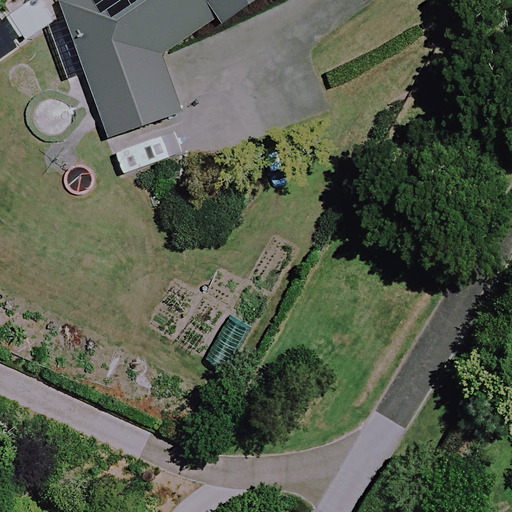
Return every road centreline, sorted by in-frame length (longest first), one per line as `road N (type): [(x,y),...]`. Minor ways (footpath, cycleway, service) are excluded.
road 1 (unknown): [(511,207),(348,472),(229,467)]
road 2 (unknown): [(229,467),(0,373)]
